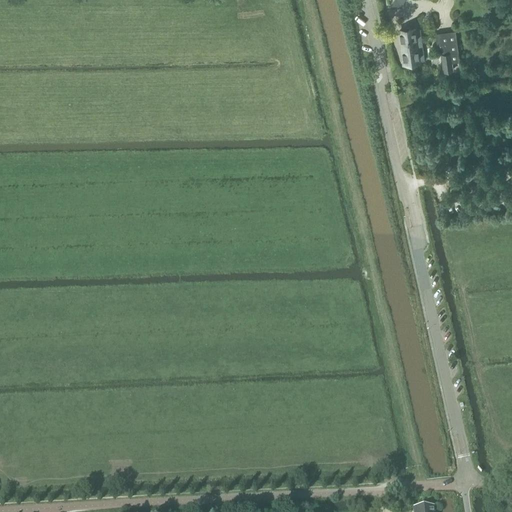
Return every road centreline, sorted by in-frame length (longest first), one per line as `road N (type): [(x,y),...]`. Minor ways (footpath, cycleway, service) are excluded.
road 1 (track): [(420,487),(304,0)]
road 2 (unclassified): [(464,484),(366,0)]
road 3 (unclassified): [(16,511),(464,484)]
